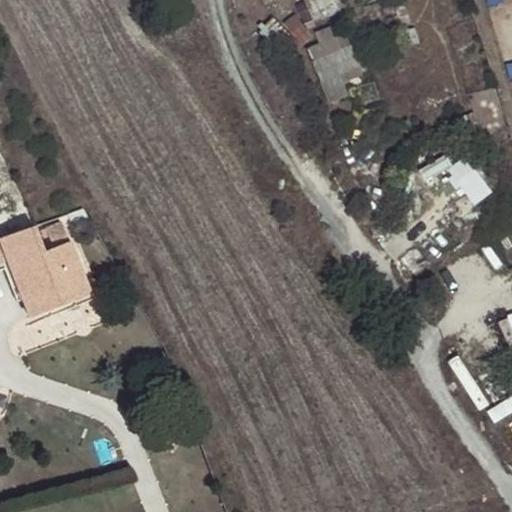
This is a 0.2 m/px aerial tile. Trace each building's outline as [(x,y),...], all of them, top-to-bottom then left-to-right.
[(351,94),(345,80),(367,72),(346,19),(305,35),(331,101),(351,94)] [(445,168),(475,205),(491,192),(452,146),(421,171),(429,181),(445,168)] [(74,228),(90,222),(84,209),(69,215),(74,228)] [(33,227),(1,239),(31,316),(88,294),(68,242),(43,252),(33,227)] [(511,314),(499,322),(511,346),(511,314)]
